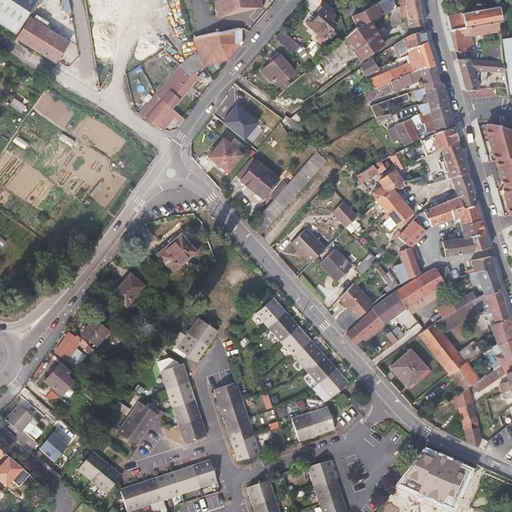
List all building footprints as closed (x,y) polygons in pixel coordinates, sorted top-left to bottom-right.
[(0,0),(0,20),(18,32),(34,7),(38,0),(0,0)] [(261,0),(213,0),(218,16),(263,3),(261,0)] [(360,13),(356,0),(354,0),(347,2),(348,9),(342,11),(344,18),(352,16),(360,13)] [(382,14),(397,7),(393,0),(383,0),(376,4),(380,10),(382,14)] [(423,26),(418,0),(398,0),(401,13),(406,12),(409,28),(423,26)] [(337,35),(331,30),(336,24),(331,21),(335,16),(331,12),(333,11),(324,3),(317,10),(320,13),(313,21),(311,20),(307,25),(318,35),(315,39),(320,43),(323,39),(329,44),(337,35)] [(367,17),(380,10),(376,4),(364,11),(367,17)] [(501,21),(498,6),(447,15),(450,29),(498,21),(501,21)] [(206,33),(199,8),(195,9),(201,34),(206,33)] [(210,49),(206,33),(201,34),(195,9),(188,11),(189,16),(195,39),(199,52),(210,49)] [(383,45),(376,33),(385,27),(380,18),(371,23),(367,17),(364,11),(360,13),(352,16),(358,26),(372,53),(383,45)] [(72,40),(32,15),(19,36),(58,60),(72,40)] [(247,45),(255,35),(253,21),(228,27),(206,33),(210,49),(214,61),(238,54),(247,45)] [(473,53),(472,32),(499,30),(498,21),(450,29),(456,51),(473,53)] [(313,57),(296,42),(281,30),(274,38),(293,53),(295,51),(309,61),(313,57)] [(406,50),(426,42),(424,30),(401,39),(393,45),(398,59),(407,54),(406,50)] [(511,37),(502,39),(509,94),(511,94),(511,37)] [(435,65),(430,50),(426,42),(406,50),(407,54),(410,54),(412,61),(406,63),(405,64),(367,81),(370,89),(393,80),(407,73),(435,65)] [(211,63),(214,61),(210,49),(199,52),(196,54),(185,65),(194,74),(196,72),(198,73),(211,63)] [(502,63),(501,49),(492,49),(492,61),(502,63)] [(295,71),(277,52),(269,59),(271,62),(261,71),(276,88),(295,71)] [(503,67),(502,63),(492,61),(471,58),(458,59),(465,91),(478,89),(476,81),(486,81),(486,72),(496,73),(504,73),(503,67)] [(376,69),(371,60),(360,67),(364,74),(376,69)] [(173,107),(201,77),(198,73),(196,72),(194,74),(185,65),(158,92),(160,94),(173,107)] [(441,83),(435,65),(407,73),(393,80),(370,89),(363,92),(367,103),(413,84),(413,82),(420,78),(421,79),(417,81),(418,87),(423,86),(423,88),(441,83)] [(507,89),(504,73),(496,73),(497,83),(486,84),(487,89),(498,88),(507,89)] [(447,104),(442,83),(441,83),(423,88),(413,91),(416,99),(421,98),(423,104),(427,103),(429,109),(447,104)] [(157,123),(173,107),(160,94),(158,92),(149,102),(145,99),(140,104),(143,108),(140,111),(150,118),(157,123)] [(380,110),(410,99),(408,93),(370,106),(376,118),(382,115),(380,110)] [(453,127),(447,104),(429,109),(427,103),(423,104),(416,105),(418,113),(416,115),(411,118),(394,124),(397,131),(403,146),(419,139),(418,135),(426,131),(436,129),(437,132),(453,127)] [(236,106),(224,122),(245,139),(258,123),(236,106)] [(385,120),(392,118),(391,113),(382,115),(376,118),(377,122),(385,120)] [(301,128),(297,124),(292,117),(290,119),(287,121),(300,136),(304,133),(301,128)] [(511,128),(503,127),(501,125),(490,123),(486,123),(489,134),(487,135),(494,160),(495,160),(500,178),(501,178),(503,185),(502,185),(502,187),(501,187),(508,214),(511,213),(511,128)] [(457,141),(453,127),(437,132),(427,138),(421,140),(427,156),(441,149),(448,145),(457,141)] [(405,149),(403,146),(397,131),(378,140),(386,158),(392,155),(400,151),(405,149)] [(223,139),(209,157),(228,171),(242,154),(223,139)] [(443,155),(459,148),(457,141),(448,145),(441,149),(443,155)] [(399,170),(407,166),(413,163),(406,148),(405,149),(400,151),(392,155),(399,170)] [(468,172),(459,148),(443,155),(448,169),(434,173),(436,182),(450,178),(468,172)] [(260,235),(299,192),(326,161),(317,152),(251,225),(260,235)] [(278,179),(252,157),(236,176),(262,197),(278,179)] [(380,161),(373,165),(356,174),(359,178),(357,180),(361,183),(363,182),(363,180),(378,172),(385,168),(380,161)] [(376,199),(403,181),(395,169),(378,181),(382,186),(371,193),(376,199)] [(470,180),(468,172),(450,178),(453,185),(470,180)] [(412,178),(403,181),(376,199),(386,212),(402,201),(395,192),(406,185),(413,183),(412,178)] [(477,205),(470,180),(453,185),(456,197),(457,201),(461,209),(477,205)] [(461,209),(457,201),(454,202),(453,199),(449,201),(452,212),(461,209)] [(413,214),(412,213),(402,201),(386,212),(396,224),(399,229),(413,214)] [(453,218),(452,212),(449,201),(419,212),(397,237),(410,247),(416,240),(432,226),(453,218)] [(357,217),(343,202),(331,212),(345,227),(357,217)] [(481,220),(477,205),(461,209),(452,212),(453,218),(460,216),(461,224),(481,220)] [(484,233),(481,220),(461,224),(462,229),(463,237),(470,236),(484,233)] [(324,249),(305,230),(291,244),(297,251),(295,254),(300,258),(302,256),(310,264),(324,249)] [(488,248),(484,233),(470,236),(474,251),(488,248)] [(181,234),(157,254),(173,272),(196,252),(181,234)] [(474,251),(470,236),(463,237),(455,239),(449,240),(442,241),(445,256),(474,251)] [(420,273),(410,247),(397,237),(392,244),(398,251),(402,263),(397,264),(399,274),(405,274),(407,279),(420,273)] [(335,248),(319,264),(336,281),(352,266),(335,248)] [(361,276),(377,259),(371,253),(355,269),(361,276)] [(470,260),(472,267),(466,269),(467,274),(473,272),(489,267),(492,266),(489,256),(470,260)] [(384,279),(373,266),(364,274),(370,279),(368,281),(374,287),(384,279)] [(453,280),(446,266),(437,270),(445,283),(453,280)] [(500,290),(492,266),(489,267),(473,272),(467,274),(472,286),(480,283),(484,295),(500,290)] [(445,283),(437,270),(435,267),(395,291),(406,307),(432,291),(445,283)] [(398,284),(388,271),(382,275),(392,289),(398,284)] [(130,273),(112,294),(127,307),(145,286),(130,273)] [(372,305),(353,284),(340,297),(350,308),(358,318),(372,305)] [(511,328),(500,290),(484,295),(476,298),(474,300),(478,309),(483,307),(490,324),(497,344),(511,338),(511,328)] [(406,307),(395,291),(384,299),(372,309),(383,323),(406,307)] [(472,291),(452,302),(450,299),(436,308),(441,318),(448,315),(456,310),(461,307),(474,300),(476,298),(472,291)] [(268,328),(286,312),(273,297),(255,313),(268,328)] [(176,313),(181,307),(176,303),(171,308),(176,313)] [(466,315),(461,307),(456,310),(448,315),(452,322),(466,315)] [(345,330),(358,318),(350,308),(336,321),(345,330)] [(356,344),(383,323),(372,309),(346,333),(356,344)] [(281,342),(298,326),(286,312),(268,328),(281,342)] [(207,347),(218,331),(198,317),(187,333),(207,347)] [(93,318),(81,333),(97,345),(109,330),(93,318)] [(466,361),(481,353),(473,342),(459,352),(435,322),(430,324),(423,329),(417,334),(448,375),(466,361)] [(293,355),(311,339),(298,326),(281,342),(293,355)] [(404,335),(397,327),(390,332),(397,341),(404,335)] [(99,354),(96,351),(71,329),(55,352),(67,361),(80,344),(85,348),(84,349),(92,356),(93,356),(96,358),(99,354)] [(196,362),(207,347),(187,333),(176,348),(196,362)] [(241,350),(251,342),(246,338),(237,346),(241,350)] [(511,338),(497,344),(491,347),(485,351),(493,362),(496,360),(500,366),(508,361),(511,357),(511,338)] [(306,370),(324,354),(311,339),(293,355),(306,370)] [(237,346),(236,343),(228,346),(232,359),(240,356),(237,346)] [(410,350),(390,367),(407,386),(427,369),(410,350)] [(371,361),(377,356),(374,353),(368,358),(371,361)] [(318,384),(336,367),(324,354),(306,370),(318,384)] [(119,356),(115,361),(123,367),(127,362),(119,356)] [(242,363),(240,356),(232,359),(234,365),(242,363)] [(511,389),(511,357),(508,361),(500,366),(499,366),(504,374),(506,374),(508,382),(499,384),(501,393),(503,392),(505,391),(511,389)] [(182,363),(173,366),(171,360),(163,362),(165,369),(161,371),(167,389),(189,381),(182,363)] [(479,380),(466,361),(448,375),(463,391),(468,388),(475,383),(479,380)] [(70,371),(60,362),(44,380),(61,395),(59,397),(65,402),(74,391),(69,386),(73,381),(67,375),(70,371)] [(340,389),(348,381),(336,367),(318,384),(330,398),(340,389)] [(480,390),(499,376),(501,374),(496,368),(479,380),(475,383),(480,390)] [(242,399),(236,380),(213,388),(220,406),(242,399)] [(195,399),(189,381),(167,389),(173,407),(195,399)] [(472,403),(468,388),(463,391),(453,397),(456,409),(457,408),(459,408),(460,407),(472,403)] [(511,389),(505,391),(503,392),(504,398),(511,396),(511,405),(510,406),(511,412),(511,389)] [(343,393),(336,400),(342,407),(349,400),(343,393)] [(201,418),(195,399),(173,407),(179,425),(201,418)] [(248,417),(242,399),(220,406),(226,424),(248,417)] [(158,414),(139,400),(128,416),(147,430),(158,414)] [(480,437),(476,421),(482,419),(478,402),(472,403),(460,407),(459,408),(466,441),(485,450),(489,441),(480,437)] [(43,432),(36,425),(38,422),(18,406),(6,420),(11,424),(8,427),(17,435),(15,437),(26,447),(32,440),(34,441),(43,432)] [(335,428),(327,406),(309,412),(317,434),(335,428)] [(317,434),(309,412),(291,418),(299,440),(317,434)] [(147,430),(128,416),(117,432),(137,445),(147,430)] [(254,435),(248,417),(226,424),(232,442),(254,435)] [(207,435),(201,418),(179,425),(184,442),(207,435)] [(260,453),(254,435),(232,442),(238,460),(260,453)] [(75,445),(68,438),(63,443),(71,450),(75,445)] [(473,469),(426,449),(397,486),(453,511),(454,511),(463,491),(473,469)] [(12,460),(5,454),(0,450),(0,479),(7,473),(4,469),(12,460)] [(92,482),(107,464),(93,452),(78,470),(92,482)] [(217,482),(213,471),(210,460),(191,466),(199,488),(217,482)] [(336,479),(329,461),(307,468),(313,486),(336,479)] [(118,481),(122,476),(107,464),(92,482),(106,494),(118,481)] [(199,488),(191,466),(174,472),(181,494),(199,488)] [(181,494),(174,472),(156,478),(164,500),(181,494)] [(164,500),(156,478),(137,485),(145,507),(164,500)] [(342,497),(336,479),(313,486),(319,504),(342,497)] [(275,499),(268,480),(246,487),(252,506),(275,499)] [(127,511),(145,507),(137,485),(120,490),(127,511)] [(346,511),(342,497),(319,504),(321,511),(346,511)] [(279,511),(275,499),(252,506),(254,511),(279,511)]
